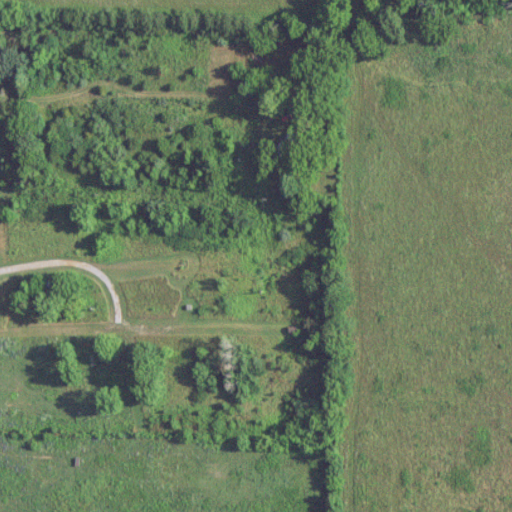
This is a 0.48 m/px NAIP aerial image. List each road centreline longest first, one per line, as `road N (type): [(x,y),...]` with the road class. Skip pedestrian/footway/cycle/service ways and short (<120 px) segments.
road 1 (residential): [(0,334),(256,332)]
road 2 (residential): [(0,272),(75,265),(103,276),(116,291),(120,334)]
road 3 (residential): [(89,269),(213,268)]
